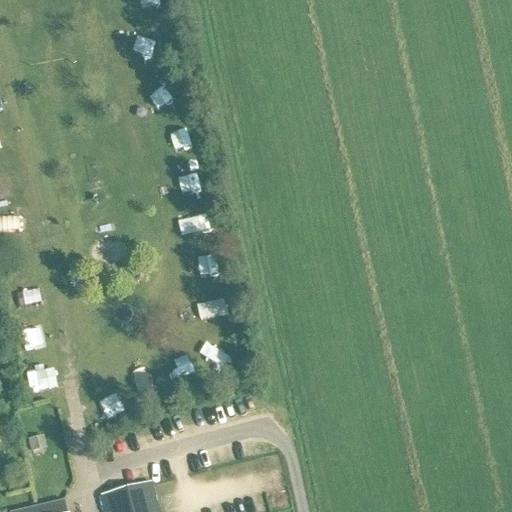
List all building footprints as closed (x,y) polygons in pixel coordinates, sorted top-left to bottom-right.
[(144,0),(126,0),(126,7),(143,10),(144,0)] [(137,34),(129,56),(149,63),(157,42),(137,34)] [(171,133),(174,157),(192,155),(190,131),(171,133)] [(185,196),(204,190),(200,175),(181,181),(185,196)] [(13,284),(16,301),(33,298),(30,281),(13,284)] [(25,325),(26,335),(29,335),(30,342),(44,340),(42,323),(25,325)] [(218,340),(202,356),(214,370),(231,354),(218,340)] [(110,392),(93,398),(100,416),(116,410),(110,392)] [(36,438),(29,440),(32,452),(39,450),(36,438)] [(152,482),(102,495),(106,511),(159,511),(153,484),(152,482)]
